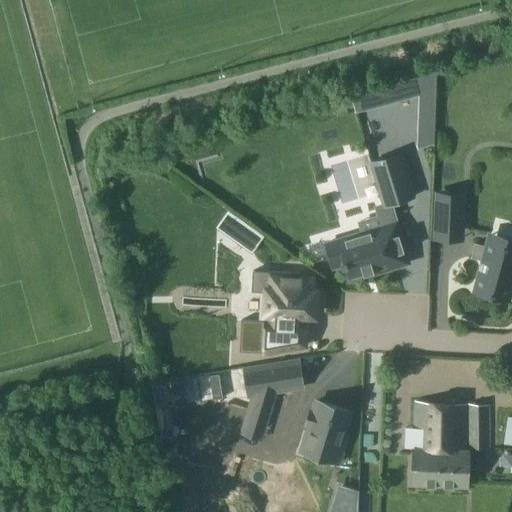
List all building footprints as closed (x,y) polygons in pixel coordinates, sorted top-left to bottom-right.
[(387,102),(382,87),(382,86),(349,95),(349,96),(354,112),(387,102)] [(400,153),(370,162),(382,202),(383,205),(391,203),(413,196),(400,153)] [(436,193),(435,216),(461,217),(462,194),(436,193)] [(361,237),(326,248),(332,267),(341,265),(341,266),(345,265),(348,277),(362,273),(362,274),(364,274),(363,272),(371,270),(371,272),(373,271),(373,273),(395,267),(390,249),(404,245),(393,210),(378,215),(381,225),(365,230),(366,235),(361,237)] [(474,242),(470,257),(483,260),(475,289),(506,298),(511,276),(511,247),(506,246),(507,245),(502,243),(502,244),(488,241),(487,246),(474,242)] [(241,319),(240,349),(261,350),(261,355),(307,347),(308,319),(317,319),(319,286),(313,286),(314,273),(252,271),(251,290),(261,290),(260,317),(262,317),(262,320),(241,319)] [(298,360),(243,368),(247,396),(253,395),(249,408),(266,414),(273,392),(302,387),(298,360)] [(468,447),(488,448),(488,405),(468,404),(468,402),(413,399),(411,446),(413,446),(411,484),(467,486),(468,448),(468,449),(468,447)] [(315,401),(300,451),(338,462),(346,436),(342,435),(350,411),(315,401)]
